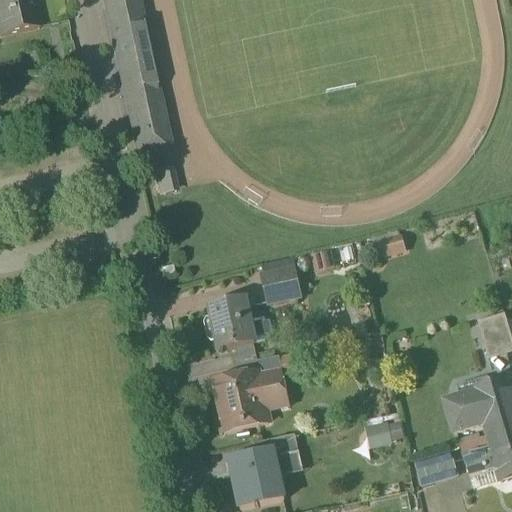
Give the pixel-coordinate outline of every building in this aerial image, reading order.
[(0,0),(0,43),(27,38),(19,0),(0,0)] [(137,0),(95,0),(126,151),(167,143),(137,0)] [(265,284),(270,311),(306,304),(300,276),(265,284)] [(254,306),(211,315),(220,362),(263,353),(254,306)] [(511,337),(508,321),(480,329),(490,367),(511,361),(511,337)] [(263,418),(292,412),(286,387),(258,393),(256,382),(215,390),(225,443),(266,434),(263,418)] [(511,392),(449,411),(459,446),(489,438),(491,446),(511,439),(511,392)] [(511,439),(491,446),(495,461),(469,469),(473,485),(498,478),(501,488),(511,485),(511,439)] [(261,461),(233,466),(242,511),(267,511),(291,507),(281,461),(301,457),(297,440),(259,448),(261,461)]
